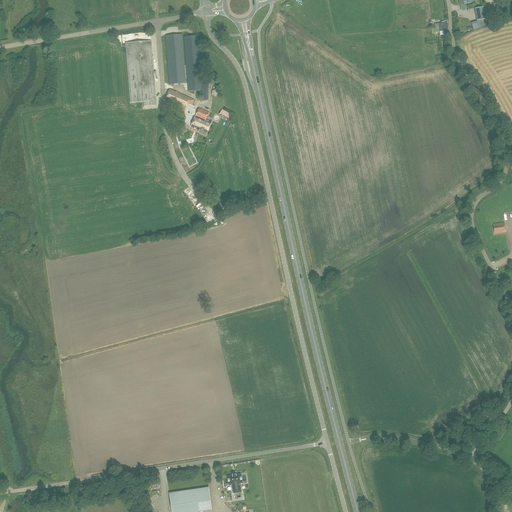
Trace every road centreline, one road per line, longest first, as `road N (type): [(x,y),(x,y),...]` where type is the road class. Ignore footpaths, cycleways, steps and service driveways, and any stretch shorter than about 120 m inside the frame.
road 1 (primary): [(357,511),(242,20)]
road 2 (unclassified): [(204,12),(245,85),(327,443)]
road 3 (unclassified): [(0,492),(327,443)]
road 4 (unclassified): [(0,47),(204,12)]
road 5 (track): [(157,21),(166,131),(199,196)]
road 6 (track): [(506,159),(457,60),(447,0)]
road 7 (track): [(511,308),(470,217),(477,198),(501,179),(506,159)]
road 8 (unclassified): [(511,491),(453,450),(363,439)]
